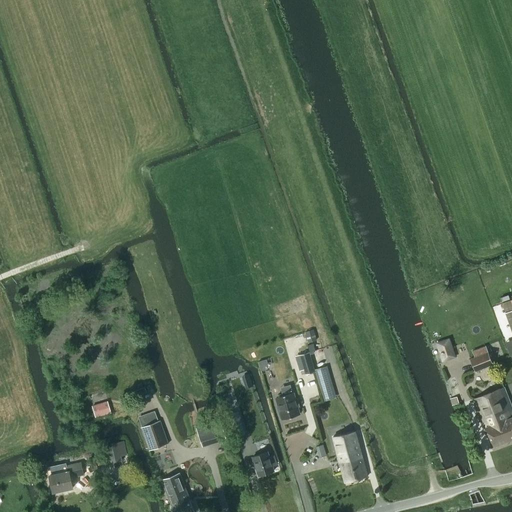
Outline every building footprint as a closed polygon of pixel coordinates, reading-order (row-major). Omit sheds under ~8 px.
[(511,299),(502,303),(511,332),(511,299)] [(456,358),(450,338),(435,343),(442,362),(456,358)] [(493,364),(486,346),(472,351),(475,357),(470,359),(475,371),(493,364)] [(309,352),(299,355),(303,370),(305,375),(315,372),(309,352)] [(332,385),(319,388),(322,398),(335,395),(332,385)] [(146,393),(144,388),(130,393),(131,398),(135,397),(146,393)] [(474,399),(493,447),(508,442),(500,422),(510,418),(499,390),(474,399)] [(277,397),(280,412),(280,413),(281,417),(282,417),(282,419),(299,414),(298,407),(300,407),(298,398),(295,399),(294,393),(277,397)] [(452,405),(453,405),(459,403),(456,396),(450,399),(452,405)] [(92,406),(95,417),(111,412),(107,401),(92,406)] [(238,412),(229,415),(235,436),(245,433),(238,412)] [(500,422),(508,442),(511,440),(511,417),(510,418),(500,422)] [(219,418),(195,425),(202,447),(226,439),(219,418)] [(142,427),(141,428),(149,450),(168,444),(160,421),(158,422),(142,427)] [(355,431),(333,437),(339,459),(361,453),(355,431)] [(106,444),(105,444),(110,463),(122,461),(122,460),(121,455),(118,442),(106,444)] [(267,452),(253,457),(253,459),(252,461),(253,465),(256,466),(259,476),(274,471),(272,466),(276,465),(273,456),(269,458),(267,452)] [(361,453),(339,459),(345,482),(367,477),(361,453)] [(76,476),(83,474),(81,463),(66,466),(67,472),(49,475),(53,492),(73,488),(70,476),(76,475),(76,476)] [(194,511),(179,473),(162,480),(173,511),(194,511)]
